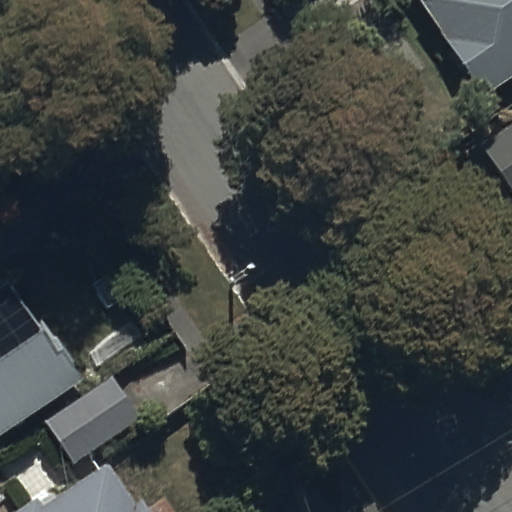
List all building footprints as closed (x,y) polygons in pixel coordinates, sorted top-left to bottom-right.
[(511,0),(421,0),(424,3),(416,9),(488,104),(511,87),(511,0)] [(511,134),(476,157),(511,214),(511,134)] [(0,446),(84,387),(42,328),(38,331),(11,293),(0,300),(0,446)] [(111,384),(47,427),(75,470),(140,427),(111,384)] [(45,511),(42,506),(32,511),(149,511),(147,508),(141,511),(134,511),(109,474),(52,511),(45,511)]
